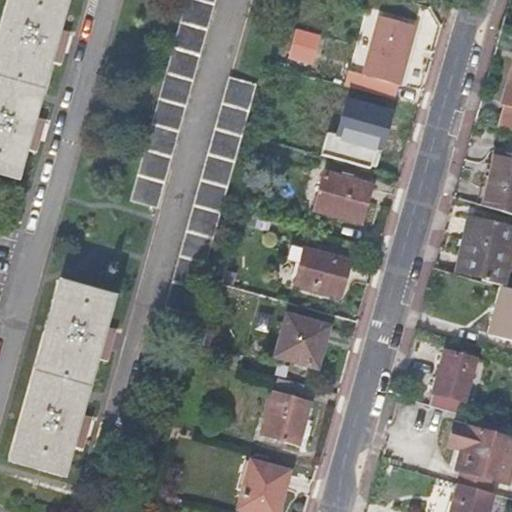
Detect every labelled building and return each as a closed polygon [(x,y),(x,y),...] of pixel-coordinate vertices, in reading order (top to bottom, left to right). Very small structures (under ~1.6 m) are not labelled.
[(65,0),(7,0),(0,26),(0,172),(15,177),(24,148),(32,150),(41,120),(33,117),(48,60),(57,62),(66,31),(57,28),(65,0)] [(131,200),(157,207),(214,0),(186,0),(170,60),(149,136),(131,200)] [(350,87),(394,99),(397,84),(399,84),(415,25),(380,16),(364,76),(350,71),(346,86),(347,86),(350,87)] [(310,63),(318,36),(297,30),(290,57),(310,63)] [(497,128),(511,132),(511,69),(503,101),(504,104),(497,128)] [(255,84),(236,79),(231,77),(227,89),(199,188),(183,242),(165,306),(191,313),(255,84)] [(346,86),(328,81),(325,97),(346,102),(346,101),(350,87),(347,86),(346,86)] [(381,145),(390,113),(346,101),(346,102),(337,134),(381,145)] [(484,207),(511,215),(511,154),(495,151),(484,207)] [(359,220),(368,188),(323,175),(315,208),(359,220)] [(470,218),(465,240),(469,241),(475,219),(470,218)] [(480,280),(502,285),(511,245),(511,229),(475,219),(469,241),(465,240),(457,270),(479,276),(480,280)] [(339,295),(348,261),(304,249),(295,283),(339,295)] [(104,359),(113,330),(113,329),(103,326),(111,296),(58,282),(10,458),(62,474),(70,444),(80,446),(88,417),(77,414),(94,357),(104,359)] [(511,288),(502,285),(488,331),(511,338),(511,288)] [(318,366),(328,327),(287,316),(276,354),(318,366)] [(428,404),(460,414),(476,359),(445,349),(428,404)] [(306,384),(278,376),(262,435),(297,445),(309,402),(301,399),(306,384)] [(511,452),(511,440),(457,425),(451,448),(452,448),(458,450),(453,469),(460,471),(480,477),(503,483),(511,452)] [(453,469),(458,450),(452,448),(447,467),(453,469)] [(253,511),(276,511),(288,471),(252,461),(239,508),(253,511)] [(480,477),(460,471),(457,483),(477,488),(480,477)] [(457,483),(449,511),(489,511),(495,493),(477,488),(457,483)] [(446,511),(454,490),(437,485),(428,511),(446,511)]
